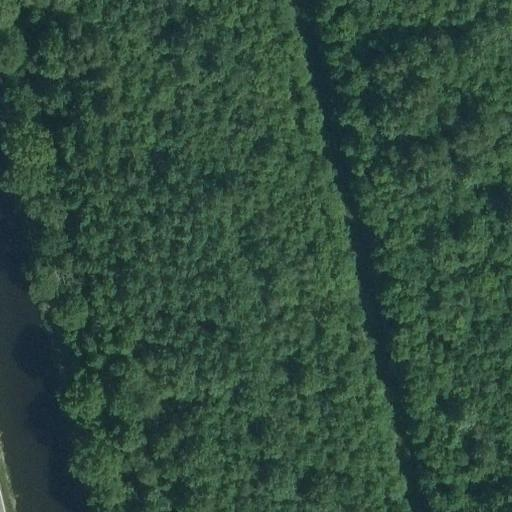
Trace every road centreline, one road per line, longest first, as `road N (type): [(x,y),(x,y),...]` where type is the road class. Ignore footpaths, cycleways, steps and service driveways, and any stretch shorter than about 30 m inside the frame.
road 1 (track): [(291,0),(411,511)]
road 2 (track): [(102,511),(0,57)]
